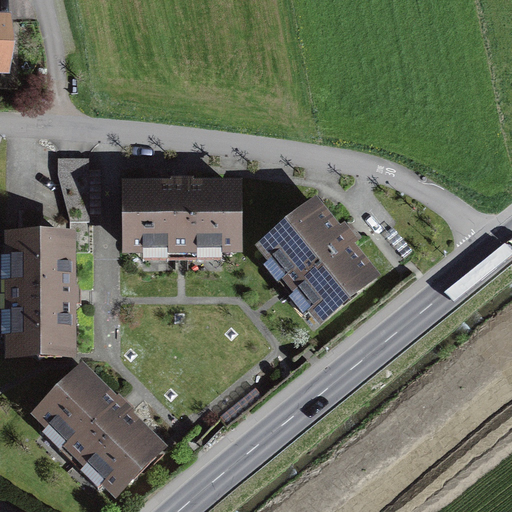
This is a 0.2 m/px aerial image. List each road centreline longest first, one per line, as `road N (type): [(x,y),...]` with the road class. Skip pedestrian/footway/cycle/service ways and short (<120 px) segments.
road 1 (residential): [(56,126),(314,164),(409,193),(492,253)]
road 2 (secondary): [(492,253),(177,511)]
road 3 (residential): [(56,126),(31,0)]
